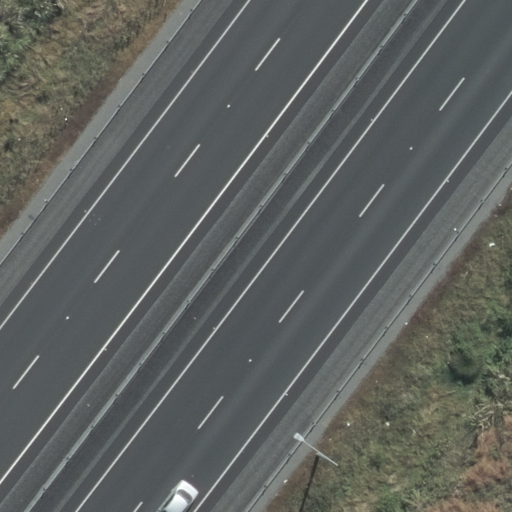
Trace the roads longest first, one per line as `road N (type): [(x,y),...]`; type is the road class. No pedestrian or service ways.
road 1 (motorway): [(511,13),(135,511)]
road 2 (motorway): [(0,404),(305,0)]
